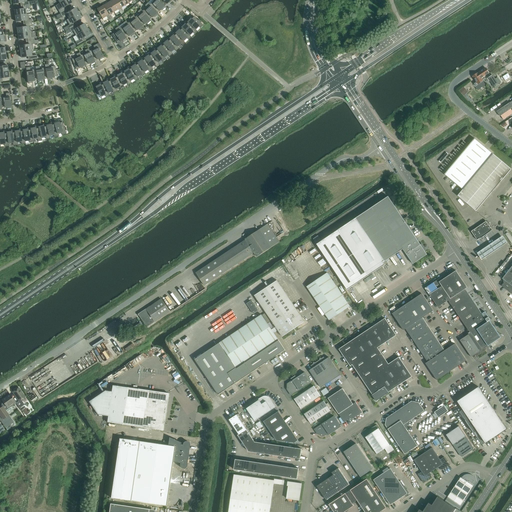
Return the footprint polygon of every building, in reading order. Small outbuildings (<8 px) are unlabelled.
[(70,0),(65,0),(60,3),(59,3),(62,9),(58,11),(60,13),(66,10),(64,7),(71,3),(72,3),(70,0)] [(112,0),(108,2),(114,12),(118,10),(120,13),(122,13),(114,0),(112,0)] [(114,0),(122,13),(123,12),(121,8),(125,5),(121,0),(114,0)] [(149,5),(157,13),(161,9),(162,11),(165,7),(164,6),(157,0),(152,0),(154,1),(150,5),(149,5)] [(103,6),(111,20),(112,19),(110,14),(114,12),(108,2),(103,6)] [(157,13),(149,5),(150,5),(148,3),(145,6),(147,8),(142,11),(149,20),(150,20),(153,16),(155,17),(158,14),(157,13)] [(29,5),(22,6),(23,9),(15,10),(14,10),(15,16),(26,14),(26,9),(30,8),(29,5)] [(109,21),(111,20),(103,6),(97,9),(102,19),(106,16),(109,21)] [(68,19),(78,13),(75,8),(74,8),(75,8),(68,13),(66,10),(60,13),(62,17),(66,15),(68,19)] [(135,18),(140,24),(142,26),(146,23),(147,24),(151,21),(150,20),(149,20),(142,11),(141,9),(137,12),(139,14),(135,17),(135,18)] [(69,29),(75,25),(74,23),(81,19),(78,13),(68,19),(67,20),(69,25),(67,26),(69,29)] [(25,24),(32,23),(31,19),(29,20),(28,14),(26,14),(15,16),(16,22),(24,21),(25,24)] [(142,26),(140,24),(135,18),(135,17),(133,15),(130,18),(132,20),(127,23),(128,24),(134,32),(138,29),(139,30),(143,27),(142,26)] [(195,29),(197,31),(203,25),(200,23),(201,22),(199,19),(198,20),(199,20),(198,21),(192,15),(189,18),(190,19),(187,22),(195,30),(195,29)] [(134,32),(128,24),(127,23),(126,21),(123,23),(124,26),(120,29),(126,38),(130,35),(131,36),(135,33),(134,32)] [(181,27),(181,28),(189,35),(191,37),(196,32),(197,31),(195,29),(195,30),(187,22),(186,21),(183,23),(184,24),(181,27)] [(18,34),(31,32),(30,27),(32,26),(32,23),(25,24),(25,27),(17,28),(18,34)] [(76,35),(78,34),(87,29),(84,24),(77,28),(75,25),(69,29),(71,32),(73,31),(76,35)] [(181,28),(181,27),(180,26),(178,29),(179,30),(176,33),(175,33),(183,41),(185,43),(191,37),(189,35),(181,28)] [(126,38),(120,29),(118,27),(115,29),(116,31),(111,35),(117,44),(122,41),(123,42),(127,39),(126,38)] [(87,29),(78,34),(76,35),(78,40),(75,42),(77,45),(84,41),(83,38),(90,34),(87,29)] [(31,32),(18,34),(19,40),(27,39),(27,42),(34,41),(34,37),(32,38),(31,32)] [(175,33),(176,33),(174,32),(172,34),(173,35),(170,38),(169,38),(177,47),(179,49),(184,45),(185,43),(183,41),(175,33)] [(163,44),(170,52),(172,54),(179,49),(177,47),(169,38),(170,38),(168,37),(166,40),(167,41),(163,43),(163,44)] [(19,46),(20,52),(32,50),(33,50),(32,44),(38,43),(38,40),(34,41),(27,42),(28,45),(20,46),(19,46)] [(157,49),(164,57),(166,60),(172,54),(170,52),(163,44),(163,43),(162,42),(159,45),(161,46),(157,49)] [(94,61),(99,59),(100,60),(104,58),(97,44),(93,46),(94,49),(90,51),(89,51),(94,61)] [(164,57),(157,49),(156,47),(153,50),(154,51),(151,53),(151,54),(157,62),(159,65),(165,61),(166,60),(164,57)] [(85,65),(90,63),(91,65),(95,62),(94,61),(89,51),(90,51),(88,48),(85,50),(86,53),(81,55),(85,65)] [(30,60),(37,59),(37,55),(32,56),(32,50),(20,52),(21,58),(22,58),(30,56),(30,60)] [(157,62),(151,54),(151,53),(150,52),(147,54),(148,56),(144,58),(150,67),(151,67),(152,70),(159,65),(157,62)] [(86,67),(85,65),(81,55),(80,53),(76,54),(77,57),(72,59),(76,69),(81,67),(82,69),(86,67)] [(150,67),(144,58),(143,57),(140,59),(141,60),(138,63),(144,72),(145,75),(152,70),(151,67),(150,67)] [(137,77),(138,79),(145,75),(144,72),(138,63),(137,61),(134,64),(135,65),(131,67),(137,77)] [(47,78),(48,80),(52,79),(52,78),(57,77),(55,66),(49,67),(49,64),(45,65),(45,68),(47,78)] [(38,80),(37,80),(38,82),(42,81),(42,79),(47,78),(45,68),(40,69),(39,66),(35,67),(36,69),(38,80)] [(130,81),(131,83),(138,79),(137,77),(131,67),(130,66),(127,68),(128,69),(124,71),(124,72),(130,81)] [(37,80),(38,80),(36,69),(30,70),(30,67),(26,68),(28,83),(32,83),(32,81),(37,80)] [(485,68),(478,73),(480,77),(481,79),(484,77),(484,76),(489,73),(485,68)] [(117,76),(122,85),(123,85),(124,88),(125,87),(131,83),(130,81),(124,72),(124,71),(123,70),(120,72),(121,73),(117,76)] [(0,72),(0,82),(1,82),(0,79),(8,77),(8,78),(9,78),(8,71),(0,72)] [(478,73),(472,77),(476,82),(474,84),(476,86),(475,87),(478,90),(485,85),(483,82),(483,81),(481,79),(480,77),(478,73)] [(115,89),(117,92),(121,90),(124,88),(123,85),(122,85),(117,76),(116,74),(113,76),(114,77),(110,79),(110,80),(115,89)] [(494,87),(499,84),(493,75),(488,78),(494,87)] [(115,89),(110,80),(110,79),(109,78),(106,80),(107,81),(103,83),(108,93),(109,96),(117,92),(115,89)] [(96,91),(97,94),(98,94),(99,93),(100,97),(102,99),(109,96),(108,93),(103,83),(102,82),(99,83),(100,85),(95,87),(97,90),(96,91)] [(459,91),(463,96),(468,92),(463,87),(459,91)] [(6,96),(0,97),(1,108),(2,108),(7,107),(7,109),(12,108),(10,93),(6,93),(6,96)] [(500,117),(511,108),(511,101),(496,112),(500,117)] [(57,134),(61,132),(62,135),(66,134),(65,131),(66,130),(67,130),(66,127),(65,127),(64,128),(62,119),(58,120),(58,122),(54,123),(57,134)] [(51,124),(47,125),(46,125),(49,136),(53,135),(54,138),(58,137),(57,134),(54,123),(54,122),(50,123),(51,124)] [(43,126),(39,127),(41,138),(45,137),(46,140),(50,139),(49,136),(46,125),(47,125),(46,124),(43,124),(43,126)] [(35,128),(31,129),(33,139),(37,138),(38,141),(42,141),(41,138),(39,127),(38,125),(35,126),(35,128)] [(27,129),(23,130),(25,141),(29,140),(30,143),(34,142),(33,139),(31,129),(31,127),(27,128),(27,129)] [(19,131),(15,131),(16,142),(17,142),(21,141),(21,144),(25,144),(25,141),(23,130),(23,129),(19,129),(19,131)] [(11,132),(7,132),(8,143),(13,143),(13,146),(17,145),(17,142),(16,142),(15,131),(15,130),(11,130),(11,132)] [(3,133),(0,133),(0,144),(4,144),(5,147),(9,146),(8,143),(7,132),(7,131),(3,131),(3,133)] [(474,138),(444,174),(463,190),(475,175),(494,190),(511,169),(493,154),(474,138)] [(463,190),(458,196),(476,211),(494,190),(475,175),(463,190)] [(338,230),(317,245),(347,290),(369,276),(385,265),(383,262),(384,261),(385,261),(398,252),(403,249),(413,264),(427,255),(424,250),(398,211),(388,197),(356,218),(356,219),(355,220),(354,219),(338,230)] [(477,240),(481,238),(492,230),(486,221),(482,224),(471,231),(477,240)] [(254,253),(257,257),(279,242),(267,224),(245,239),(245,240),(196,273),(204,286),(254,253)] [(493,242),(487,246),(483,249),(477,253),(482,259),(487,256),(507,242),(502,236),(493,242)] [(504,280),(505,282),(502,286),(511,293),(511,266),(505,275),(504,274),(501,278),(504,280)] [(448,300),(465,325),(470,333),(460,340),(471,357),(475,355),(477,357),(485,351),(484,349),(485,348),(486,350),(489,348),(488,346),(501,338),(490,321),(491,320),(485,312),(482,314),(465,289),(467,288),(456,271),(443,279),(442,277),(434,283),(434,282),(425,288),(429,295),(438,307),(448,300)] [(350,306),(341,294),(327,273),(307,287),(329,320),(350,306)] [(254,296),(264,309),(286,294),(277,281),(254,296)] [(264,309),(273,323),(295,308),(286,294),(264,309)] [(437,380),(466,361),(455,344),(444,351),(422,318),(433,311),(421,294),(392,314),(403,331),(405,329),(427,362),(425,363),(437,380)] [(146,327),(169,312),(161,299),(138,314),(146,327)] [(252,300),(246,304),(253,314),(258,310),(252,300)] [(295,308),(273,323),(282,337),(305,322),(295,308)] [(236,368),(250,358),(278,340),(261,315),(219,343),(236,368)] [(372,395),(376,401),(389,393),(388,392),(412,377),(399,357),(388,364),(378,348),(396,335),(385,318),(339,349),(350,366),(352,365),(372,395)] [(278,340),(250,358),(236,368),(243,378),(257,369),(285,350),(278,340)] [(195,360),(218,395),(243,378),(236,368),(219,343),(195,360)] [(317,361),(331,381),(340,375),(329,357),(325,359),(324,357),(317,361)] [(313,368),(309,370),(321,388),(331,381),(317,361),(311,366),(313,368)] [(297,378),(295,376),(291,379),(292,381),(287,384),(287,390),(291,395),(311,382),(304,372),(297,378)] [(89,402),(97,415),(108,416),(107,422),(163,431),(168,394),(127,388),(112,385),(111,391),(105,391),(89,402)] [(294,399),(301,409),(320,396),(314,386),(294,399)] [(459,401),(487,443),(508,429),(480,387),(459,401)] [(14,391),(12,392),(19,401),(16,403),(20,408),(25,405),(22,401),(22,399),(25,397),(19,388),(17,389),(16,389),(14,390),(14,391)] [(342,389),(328,398),(344,422),(351,418),(352,420),(362,413),(355,402),(353,404),(342,389)] [(1,400),(3,403),(2,404),(1,406),(2,407),(0,408),(0,414),(3,420),(9,416),(5,410),(7,408),(16,403),(10,394),(6,397),(1,400)] [(255,421),(276,407),(270,399),(269,398),(268,397),(267,396),(265,396),(264,397),(263,397),(246,409),(255,421)] [(324,401),(304,414),(311,424),(330,411),(328,408),(330,406),(328,403),(326,404),(324,401)] [(418,403),(411,401),(386,418),(385,425),(388,429),(405,454),(417,446),(406,428),(407,423),(410,421),(409,421),(424,411),(418,403)] [(434,412),(438,418),(448,411),(444,405),(434,412)] [(270,431),(285,421),(278,412),(263,422),(270,431)] [(255,442),(237,415),(229,420),(239,434),(238,435),(249,452),(300,459),(302,449),(255,442)] [(334,416),(314,429),(317,435),(319,434),(320,435),(320,436),(321,436),(322,437),(323,437),(324,436),(328,434),(329,435),(341,427),(334,416)] [(285,421),(270,431),(276,440),(277,440),(291,431),(285,421)] [(377,454),(390,445),(376,425),(368,431),(370,434),(365,437),(377,454)] [(459,426),(446,435),(453,445),(461,457),(462,457),(473,450),(473,448),(465,436),(466,436),(459,426)] [(291,431),(277,440),(294,443),(298,441),(291,431)] [(168,445),(139,441),(119,438),(110,498),(130,501),(131,501),(166,506),(173,462),(180,463),(180,465),(180,466),(180,467),(181,468),(182,468),(183,468),(183,469),(184,468),(185,468),(186,467),(186,466),(187,466),(187,464),(190,445),(189,444),(189,443),(189,442),(188,442),(187,442),(187,441),(186,441),(185,441),(184,442),(183,442),(183,443),(183,444),(182,445),(181,445),(181,443),(169,437),(169,438),(168,445)] [(356,444),(344,452),(343,452),(360,477),(373,469),(356,444)] [(423,454),(434,470),(438,467),(440,469),(441,469),(442,470),(450,465),(444,457),(440,460),(432,448),(423,454)] [(434,470),(423,454),(414,460),(422,472),(418,475),(423,483),(431,478),(430,477),(430,475),(429,473),(434,470)] [(297,479),(299,469),(235,459),(234,470),(297,479)] [(349,485),(344,476),(338,468),(332,472),(333,475),(317,486),(326,500),(349,485)] [(390,505),(409,493),(405,487),(404,488),(390,468),(373,480),(390,505)] [(460,505),(473,486),(475,487),(476,485),(476,483),(476,481),(476,479),(475,478),(473,476),(472,475),(470,474),(468,474),(466,474),(464,475),(462,476),(461,478),(461,477),(448,497),(460,505)] [(228,511),(269,511),(274,481),(234,475),(228,511)] [(329,505),(334,511),(344,511),(354,506),(352,504),(357,500),(365,511),(380,511),(386,508),(367,479),(329,505)] [(287,499),(299,501),(302,484),(289,482),(288,484),(289,484),(287,499)] [(419,509),(417,511),(453,511),(456,509),(437,497),(432,505),(428,503),(423,511),(419,509)]
